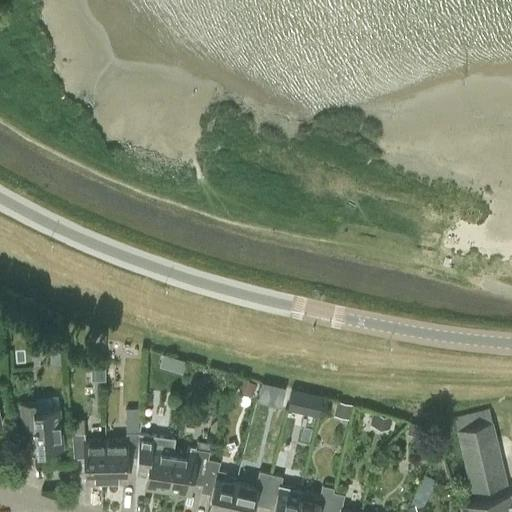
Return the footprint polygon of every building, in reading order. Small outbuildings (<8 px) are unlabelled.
[(0,306),(0,314),(11,315),(11,307),(0,306)] [(93,328),(90,337),(100,340),(100,342),(104,343),(106,332),(93,328)] [(59,348),(49,348),(50,365),(60,364),(59,348)] [(89,352),(89,377),(104,377),(104,352),(89,352)] [(177,358),(174,370),(181,372),(185,361),(177,358)] [(252,394),(258,382),(246,376),(240,389),(252,394)] [(273,384),(262,382),(258,399),(269,402),(273,384)] [(318,415),(323,395),(291,387),(286,407),(318,415)] [(349,414),(351,403),(338,400),(335,410),(349,414)] [(34,401),(20,402),(22,429),(34,428),(36,450),(62,448),(59,407),(35,409),(34,401)] [(372,425),(387,429),(391,416),(375,412),(372,425)] [(84,420),(72,420),(73,433),(84,433),(84,420)] [(459,501),(462,511),(511,511),(511,505),(509,490),(508,490),(492,420),(456,429),(473,498),(459,501)] [(139,423),(126,423),(126,433),(138,432),(139,433),(139,423)] [(411,423),(409,432),(423,436),(425,426),(411,423)] [(138,456),(139,433),(138,432),(126,433),(126,439),(106,440),(107,482),(128,481),(128,456),(138,456)] [(107,482),(106,440),(85,440),(84,433),(73,433),(73,457),(83,456),(83,461),(85,461),(86,482),(107,482)] [(144,487),(167,491),(173,449),(174,438),(139,433),(138,456),(137,464),(148,466),(144,487)] [(204,475),(208,458),(207,458),(209,450),(187,447),(188,451),(173,449),(167,491),(190,494),(193,473),(204,475)] [(228,511),(235,482),(215,478),(219,461),(208,458),(204,475),(200,490),(211,492),(206,511),(228,511)] [(263,505),(271,473),(259,471),(256,487),(235,482),(228,511),(250,511),(252,502),(263,505)] [(295,511),(300,489),(280,485),(282,476),(271,473),(263,505),(274,507),(273,511),(295,511)] [(413,497),(416,506),(424,503),(436,478),(425,473),(413,497)] [(360,511),(361,511),(340,507),(343,493),(345,486),(336,484),(334,491),(333,491),(333,487),(327,511),(360,511)] [(327,511),(333,487),(322,485),(320,494),(300,489),(295,511),(327,511)]
